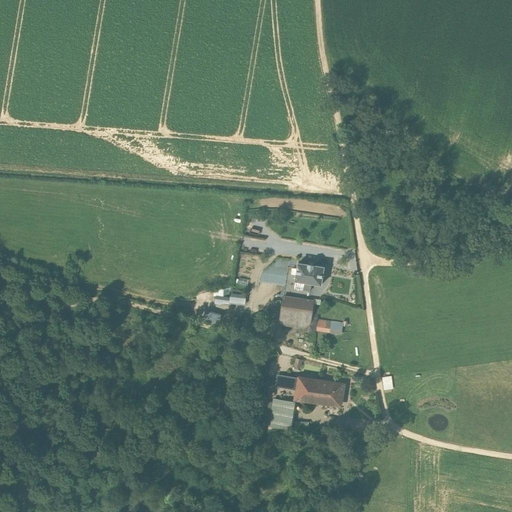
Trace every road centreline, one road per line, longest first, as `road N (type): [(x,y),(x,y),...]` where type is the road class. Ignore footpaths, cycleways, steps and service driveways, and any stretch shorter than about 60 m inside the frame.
road 1 (track): [(377,375),(96,299)]
road 2 (track): [(364,265),(317,0)]
road 3 (track): [(511,455),(387,434),(377,375)]
road 4 (track): [(96,289),(264,310)]
road 5 (track): [(511,248),(364,265)]
